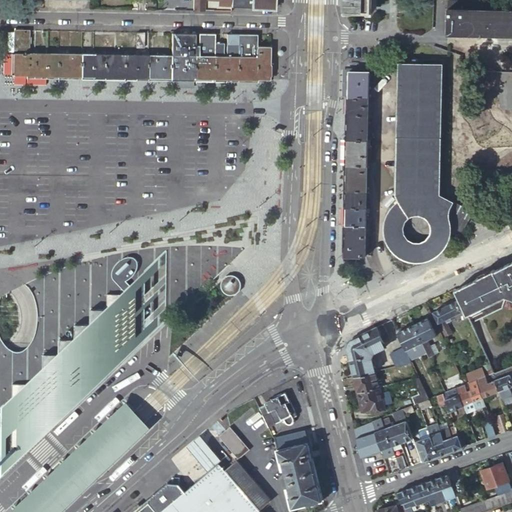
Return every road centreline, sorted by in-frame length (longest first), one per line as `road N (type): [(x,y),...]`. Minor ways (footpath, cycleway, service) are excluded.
road 1 (residential): [(299,21),(0,15)]
road 2 (residential): [(0,105),(270,109),(295,97)]
road 3 (tertiary): [(311,333),(326,284),(330,89)]
road 4 (tertiary): [(295,97),(291,274),(311,333)]
road 5 (residential): [(311,333),(511,239)]
road 6 (residential): [(511,439),(351,497)]
road 7 (residential): [(311,333),(351,497)]
road 8 (tertiary): [(77,511),(189,408)]
road 9 (tertiary): [(311,333),(280,333),(257,346),(189,408)]
road 10 (tertiary): [(189,408),(213,404),(311,333)]
